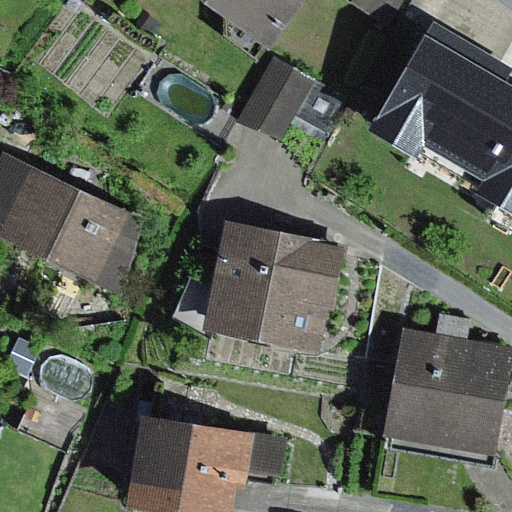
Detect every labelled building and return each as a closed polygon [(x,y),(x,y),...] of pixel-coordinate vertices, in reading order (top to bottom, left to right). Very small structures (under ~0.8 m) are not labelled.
[(166,0),(259,63),(302,0),(166,0)] [(410,0),(357,0),(352,8),(388,33),(410,0)] [(511,75),(437,29),(379,121),(511,203),(511,75)] [(326,73),(287,51),(252,113),(291,135),(326,73)] [(146,212),(17,151),(0,186),(0,204),(18,213),(11,228),(128,283),(146,212)] [(351,242),(233,216),(210,319),(327,346),(351,242)] [(511,392),(511,345),(417,329),(400,424),(503,442),(511,392)] [(41,347),(21,338),(8,365),(27,375),(41,347)] [(300,436),(153,412),(139,497),(232,511),(239,511),(248,461),(294,468),(300,436)]
